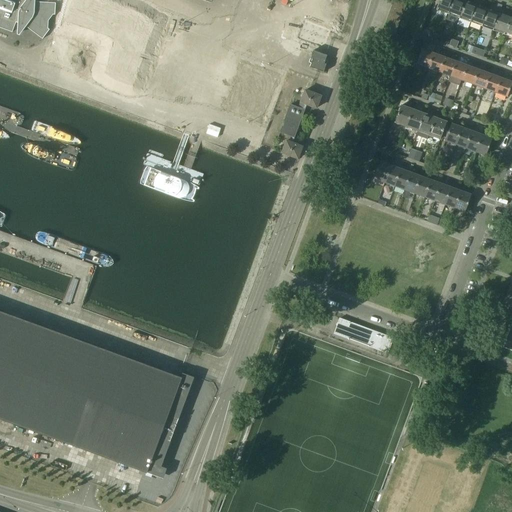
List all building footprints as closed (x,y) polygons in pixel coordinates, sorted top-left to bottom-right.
[(0,0),(0,28),(12,33),(15,23),(18,24),(18,31),(20,33),(25,26),(42,39),(49,30),(47,29),(48,21),(52,15),(54,15),(55,3),(33,2),(34,1),(33,0),(32,0),(0,0)] [(439,0),(436,8),(448,13),(452,0),(439,0)] [(452,0),(448,13),(459,17),(465,1),(461,0),(452,0)] [(472,4),(465,1),(459,17),(470,21),(477,2),(473,0),(472,4)] [(481,3),(477,2),(470,21),(481,25),(487,9),(480,7),(481,3)] [(404,7),(392,3),(390,9),(402,13),(404,7)] [(494,12),(487,9),(481,25),(493,29),(500,10),(495,8),(494,12)] [(402,13),(390,9),(388,14),(400,19),(402,13)] [(504,12),(500,10),(493,29),(504,33),(510,18),(503,15),(504,12)] [(400,19),(388,14),(386,20),(398,24),(400,19)] [(398,24),(386,20),(384,26),(396,30),(398,24)] [(304,23),(299,36),(321,44),(325,31),(304,23)] [(396,30),(384,26),(382,32),(394,36),(396,30)] [(493,40),(490,47),(495,48),(496,46),(498,47),(499,42),(493,40)] [(471,52),(483,56),(485,50),(473,46),(471,52)] [(416,64),(427,68),(433,53),(421,49),(416,64)] [(313,50),(308,67),(324,71),(328,54),(313,50)] [(444,58),(433,53),(427,68),(438,72),(444,58)] [(455,62),(444,58),(438,72),(450,76),(455,62)] [(240,62),(224,110),(263,123),(279,75),(240,62)] [(466,66),(455,62),(450,76),(461,81),(466,66)] [(478,70),(466,66),(461,81),(472,85),(478,70)] [(489,74),(478,70),(472,85),(483,89),(489,74)] [(500,78),(489,74),(483,89),(495,93),(500,78)] [(511,82),(500,78),(495,93),(506,97),(511,82)] [(304,88),(299,102),(317,108),(322,94),(304,88)] [(370,103),(358,99),(355,105),(368,109),(370,103)] [(289,103),(280,132),(295,137),(306,105),(300,103),(299,106),(289,103)] [(368,109),(355,105),(353,110),(366,115),(368,109)] [(394,122),(406,127),(413,107),(408,105),(407,108),(400,106),(394,122)] [(417,109),(413,107),(406,127),(417,131),(423,114),(416,111),(417,109)] [(366,115),(353,110),(351,116),(364,120),(366,115)] [(430,116),(423,114),(417,131),(416,133),(421,135),(422,133),(428,135),(435,115),(431,114),(430,116)] [(440,117),(435,115),(428,135),(427,137),(432,139),(433,137),(440,139),(441,136),(445,125),(446,122),(439,120),(440,117)] [(364,120),(351,116),(349,122),(361,126),(364,120)] [(361,126),(349,122),(347,127),(359,132),(361,126)] [(206,133),(217,137),(220,128),(209,124),(206,133)] [(450,127),(445,125),(441,136),(445,138),(444,141),(455,145),(461,128),(451,124),(450,127)] [(359,132),(347,127),(345,133),(357,137),(359,132)] [(471,131),(461,128),(455,145),(465,148),(471,131)] [(481,135),(471,131),(465,148),(475,152),(481,135)] [(357,137),(345,133),(343,138),(355,143),(357,137)] [(491,139),(481,135),(475,152),(485,156),(491,139)] [(355,143),(343,138),(341,145),(353,149),(355,143)] [(281,153),(297,159),(302,145),(286,139),(281,153)] [(420,161),(423,152),(411,148),(408,157),(420,161)] [(373,179),(384,183),(390,166),(380,162),(373,179)] [(400,169),(390,166),(384,183),(394,186),(400,169)] [(410,173),(400,169),(394,186),(404,190),(410,173)] [(420,177),(410,173),(404,190),(414,194),(420,177)] [(430,180),(420,177),(414,194),(424,197),(430,180)] [(440,184),(430,180),(424,197),(434,201),(440,184)] [(450,188),(440,184),(434,201),(444,205),(450,188)] [(460,191),(450,188),(444,205),(454,208),(460,191)] [(474,199),(470,197),(470,195),(460,191),(454,208),(464,212),(467,205),(471,206),(474,199)] [(0,419),(145,473),(163,479),(166,469),(161,467),(194,378),(182,373),(180,378),(0,311),(0,419)] [(339,318),(334,331),(348,336),(347,339),(369,347),(370,344),(388,351),(392,338),(339,318)] [(511,350),(511,323),(502,347),(511,350)]
